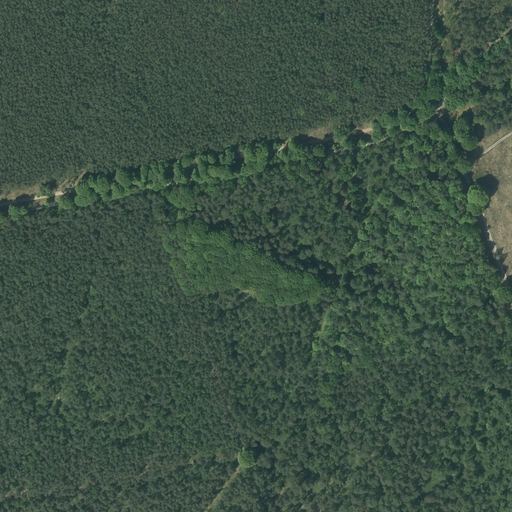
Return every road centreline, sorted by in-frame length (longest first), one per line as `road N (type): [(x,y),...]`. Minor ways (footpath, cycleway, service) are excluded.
road 1 (track): [(0,205),(370,130),(432,99)]
road 2 (track): [(143,177),(243,446)]
road 3 (track): [(511,297),(434,109)]
